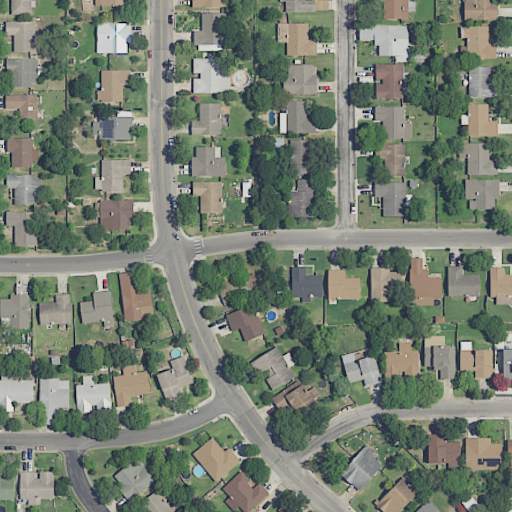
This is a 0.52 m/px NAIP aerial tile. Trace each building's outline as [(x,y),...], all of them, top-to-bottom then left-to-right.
[(11,15),(32,15),(31,0),(5,0),(6,0),(11,0),(11,15)] [(285,12),(314,13),(314,0),(279,0),(280,1),(286,1),(285,12)] [(384,20),(408,20),(408,11),(414,11),(414,0),(374,0),(375,3),(384,3),(384,20)] [(497,21),(498,1),(492,1),(492,0),(464,0),(464,20),(497,21)] [(194,31),(194,45),(222,46),(223,13),(202,12),(201,31),(194,31)] [(14,52),(35,52),(35,21),(6,22),(6,36),(13,36),(14,52)] [(129,24),(97,23),(97,53),(129,54),(129,24)] [(308,24),(287,23),(286,55),(316,56),(316,41),(308,41),(308,24)] [(409,55),(409,25),(360,26),(360,40),(377,40),(377,56),(409,55)] [(496,58),(496,43),(489,44),(488,26),(466,27),(467,59),(496,58)] [(38,58),(9,58),(8,86),(40,86),(40,66),(37,66),(38,58)] [(193,76),(193,94),(228,92),(227,58),(193,59),(193,76)] [(312,64),(288,65),(288,75),(283,75),(283,95),(317,94),(317,75),(312,75),(312,64)] [(376,99),(403,98),(402,64),(375,65),(376,82),(375,82),(376,99)] [(468,97),(498,97),(498,83),(490,83),(490,67),(469,66),(468,97)] [(123,101),(122,84),(131,84),(130,70),(101,70),(101,91),(96,91),(97,101),(123,101)] [(5,110),(16,110),(15,120),(37,120),(38,95),(6,94),(5,110)] [(316,133),(315,119),(306,119),(305,101),(287,101),(287,113),(280,113),(280,133),(316,133)] [(199,121),(191,121),(191,135),(221,135),(220,103),(199,103),(199,121)] [(404,107),(375,106),(374,125),(383,125),(383,138),(411,138),(411,123),(404,123),(404,107)] [(132,117),(101,116),(101,140),(131,140),(132,117)] [(32,138),(7,138),(7,152),(12,152),(12,167),(36,167),(36,149),(32,149),(32,138)] [(312,174),(313,141),(290,140),(289,174),(312,174)] [(489,143),(459,143),(459,157),(468,158),(467,175),(497,175),(497,160),(489,160),(489,143)] [(404,176),(405,144),(376,144),(375,164),(385,164),(385,176),(404,176)] [(220,147),(193,147),(193,176),(225,176),(225,157),(220,157),(220,147)] [(101,160),(102,177),(95,177),(95,191),(123,190),(123,174),(131,174),(131,160),(101,160)] [(7,175),(7,188),(15,188),(15,205),(36,205),(36,192),(42,192),(42,175),(7,175)] [(315,179),(297,180),(297,192),(289,192),(290,218),(316,217),(315,179)] [(499,179),(465,180),(466,200),(469,200),(469,209),(495,209),(494,199),(499,199),(499,179)] [(192,196),(200,196),(200,213),(221,213),(222,181),(193,181),(192,196)] [(405,182),(374,183),(375,197),(383,197),(383,217),(406,216),(406,206),(410,206),(410,196),(405,196),(405,182)] [(134,219),(133,200),(99,201),(100,230),(129,229),(129,219),(134,219)] [(15,226),(14,245),(36,246),(37,212),(7,211),(6,226),(15,226)] [(441,277),(427,278),(427,269),(423,269),(423,258),(409,258),(409,306),(434,305),(434,299),(442,299),(441,277)] [(479,275),(462,275),(462,266),(447,267),(448,297),(480,296),(479,275)] [(323,296),(322,275),(306,276),(306,267),(291,268),(292,297),(302,297),(302,303),(310,303),(310,297),(323,296)] [(492,305),(511,303),(511,275),(504,276),(504,267),(491,268),(492,305)] [(371,302),(396,302),(396,272),(390,272),(390,268),(370,268),(371,302)] [(255,293),(249,274),(238,278),(235,269),(217,275),(220,286),(217,287),(223,304),(255,293)] [(328,299),(360,299),(360,278),(346,278),(345,270),(328,270),(328,299)] [(119,274),(125,322),(154,318),(150,289),(140,290),(139,282),(134,282),(133,272),(119,274)] [(110,290),(93,292),(93,301),(80,302),(82,324),(103,321),(104,327),(114,326),(110,290)] [(29,295),(10,294),(10,299),(0,299),(0,303),(0,317),(10,318),(10,328),(29,328),(29,295)] [(39,303),(40,325),(71,324),(70,294),(56,295),(56,303),(39,303)] [(226,315),(232,332),(240,328),(245,341),(265,334),(253,304),(226,315)] [(456,378),(455,346),(443,346),(443,336),(424,336),(425,368),(441,367),(441,379),(456,378)] [(492,350),(471,350),(471,342),(460,342),(460,370),(474,370),(474,378),(492,378),(492,350)] [(418,378),(418,351),(410,351),(410,343),(399,343),(399,351),(384,352),(384,376),(404,376),(404,378),(418,378)] [(295,377),(289,367),(295,363),(289,352),(283,357),(277,347),(253,361),(271,391),(295,377)] [(511,379),(511,349),(502,350),(503,379),(511,379)] [(375,356),(359,360),(357,352),(342,355),(348,383),(364,379),(365,385),(381,382),(375,356)] [(170,360),(173,369),(157,374),(165,400),(181,396),(179,388),(193,384),(185,356),(170,360)] [(134,364),(122,365),(123,375),(113,376),(117,407),(131,405),(130,396),(149,394),(147,371),(135,373),(134,364)] [(33,403),(34,381),(12,381),(12,375),(0,374),(0,381),(0,411),(13,412),(13,403),(33,403)] [(76,385),(77,414),(94,413),(94,411),(111,410),(110,384),(93,384),(93,375),(82,376),(83,385),(76,385)] [(69,379),(40,379),(40,416),(60,417),(60,409),(69,409),(69,379)] [(317,405),(313,399),(319,395),(315,388),(307,392),(303,385),(287,393),(286,390),(272,397),(280,412),(291,406),(297,416),(317,405)] [(460,443),(445,442),(445,436),(428,436),(428,463),(460,463),(460,443)] [(228,448),(225,451),(211,437),(192,455),(218,482),(240,461),(228,448)] [(491,438),(465,439),(466,470),(502,470),(502,443),(491,444),(491,438)] [(359,491),(384,464),(365,447),(340,474),(359,491)] [(114,476),(121,485),(118,487),(130,502),(156,481),(137,458),(114,476)] [(54,472),(37,472),(20,472),(19,503),(40,503),(40,499),(54,499),(54,472)] [(243,511),(249,511),(269,494),(259,483),(254,487),(240,472),(222,489),(230,497),(225,502),(234,511),(239,507),(243,511)] [(383,511),(399,511),(418,492),(402,477),(376,505),(383,511)] [(0,499),(14,500),(14,478),(0,478),(0,499)] [(174,511),(156,491),(140,504),(147,511),(174,511)] [(439,511),(428,500),(415,511),(439,511)]
